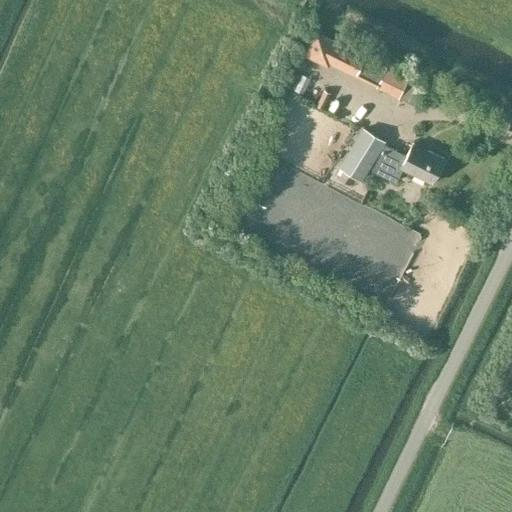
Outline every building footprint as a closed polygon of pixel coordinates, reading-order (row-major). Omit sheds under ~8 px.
[(328,66),(329,63),(399,97),(408,79),(315,33),(304,55),(328,66)] [(408,79),(399,97),(414,105),(423,86),(408,79)] [(362,127),(339,166),(343,168),(356,175),(361,179),(384,140),(362,127)] [(384,143),(373,168),(397,180),(403,168),(433,183),(445,157),(412,141),(406,154),(384,143)] [(343,168),(337,178),(350,186),(356,175),(343,168)]
